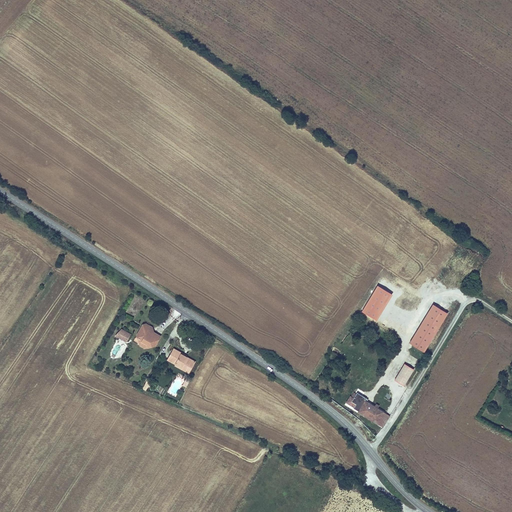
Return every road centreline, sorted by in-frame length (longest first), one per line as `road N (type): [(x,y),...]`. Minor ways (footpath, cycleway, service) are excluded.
road 1 (tertiary): [(427,511),(324,406),(150,288)]
road 2 (tertiary): [(0,191),(150,288)]
